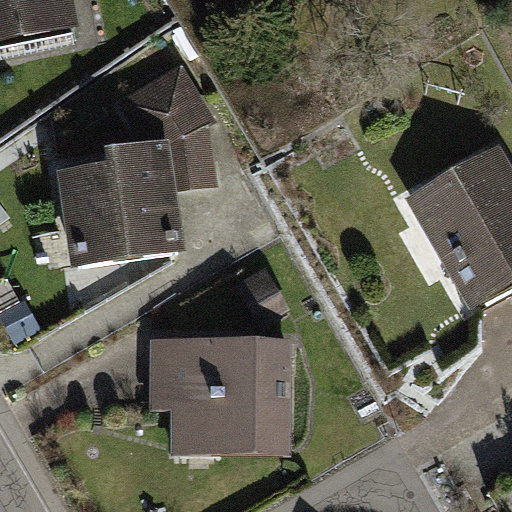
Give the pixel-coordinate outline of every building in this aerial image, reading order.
[(0,0),(0,43),(79,30),(74,0),(0,0)] [(118,104),(123,124),(171,143),(179,198),(215,195),(210,122),(177,68),(118,104)] [(72,269),(187,253),(179,198),(171,143),(103,152),(105,169),(59,175),(72,269)] [(467,312),(511,287),(511,168),(501,148),(406,199),(467,312)] [(269,271),(236,288),(259,330),(291,313),(269,271)] [(290,458),(293,345),(151,342),(149,413),(171,413),(170,455),(290,458)]
